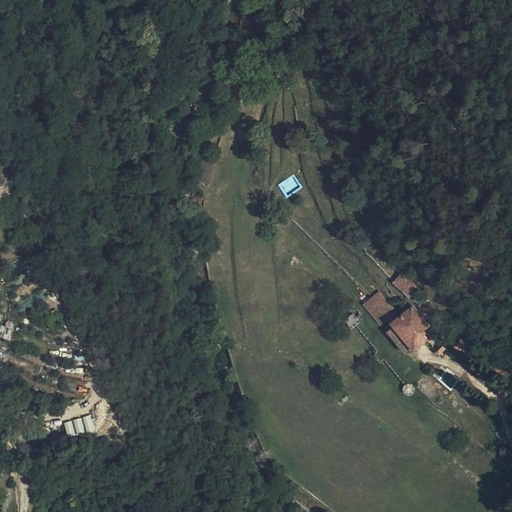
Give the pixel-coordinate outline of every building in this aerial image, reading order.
[(205,157),(199,179),(211,182),(217,160),(205,157)] [(278,183),(285,197),(302,189),(294,175),(278,183)] [(409,299),(419,289),(401,272),(391,283),(409,299)] [(333,288),(327,292),(336,300),(339,297),(333,288)] [(362,304),(381,327),(397,315),(378,291),(362,304)] [(336,300),(327,292),(323,296),(330,304),(336,300)] [(397,331),(411,348),(414,351),(427,340),(419,330),(426,324),(413,308),(393,326),(397,331)] [(405,352),(411,348),(397,331),(392,335),(405,352)] [(404,387),(403,389),(402,391),(402,393),(404,395),(406,397),(408,397),(410,397),(412,396),(415,394),(416,392),(415,390),(414,388),(412,385),(410,385),(408,385),(406,386),(404,387)] [(90,414),(63,423),(68,438),(95,429),(90,414)]
